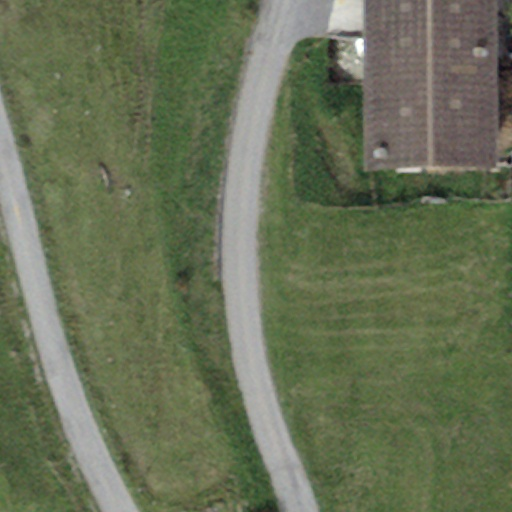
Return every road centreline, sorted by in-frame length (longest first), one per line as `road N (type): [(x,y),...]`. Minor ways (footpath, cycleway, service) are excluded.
road 1 (residential): [(297,0),(251,140),(249,300),(296,511)]
road 2 (residential): [(118,511),(56,358),(0,155)]
